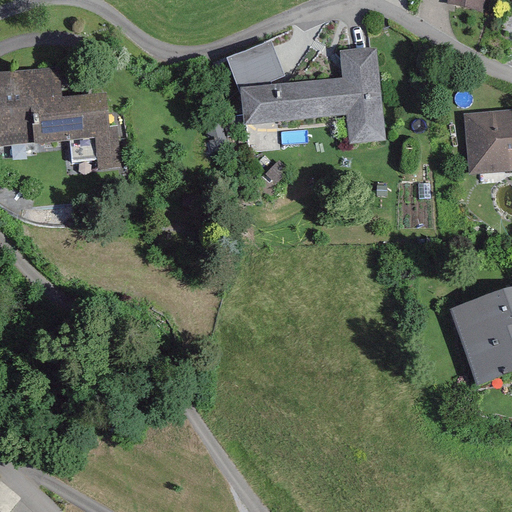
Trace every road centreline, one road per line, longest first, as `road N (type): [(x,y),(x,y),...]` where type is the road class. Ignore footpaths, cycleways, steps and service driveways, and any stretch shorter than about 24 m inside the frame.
road 1 (residential): [(258,511),(126,325),(50,292),(0,237)]
road 2 (residential): [(90,0),(176,51),(214,50),(347,0)]
road 3 (residential): [(363,0),(511,76)]
